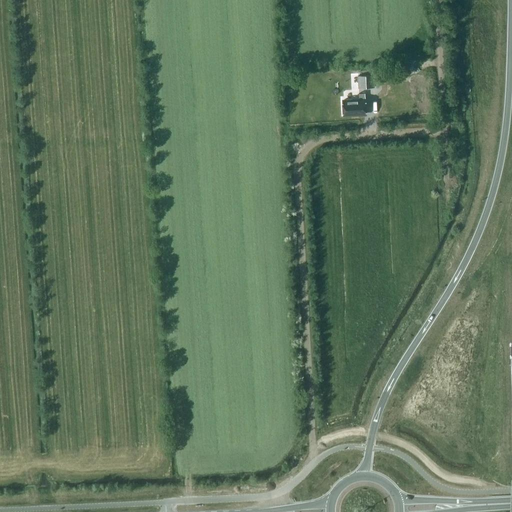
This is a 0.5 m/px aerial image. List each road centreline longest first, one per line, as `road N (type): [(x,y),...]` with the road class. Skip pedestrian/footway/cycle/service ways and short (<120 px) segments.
road 1 (track): [(313,462),(298,171),(304,152),(323,138),(441,125),(437,0)]
road 2 (trunk): [(511,49),(501,156),(483,222),(387,389),(363,476)]
road 3 (unclassified): [(313,462),(273,495),(165,501),(165,511)]
